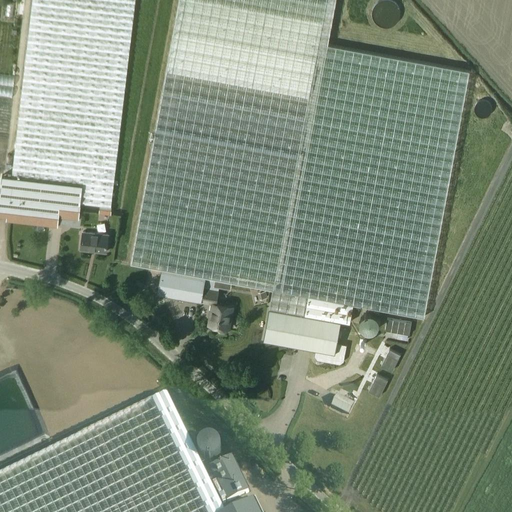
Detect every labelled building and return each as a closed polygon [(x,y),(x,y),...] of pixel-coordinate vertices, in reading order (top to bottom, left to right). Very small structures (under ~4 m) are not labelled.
[(2,175),(0,193),(0,214),(7,215),(7,219),(21,220),(21,217),(58,221),(59,211),(73,213),(72,224),(80,225),(81,209),(110,213),(135,0),(32,0),(12,176),(2,175)] [(200,302),(200,301),(212,303),(209,318),(212,318),(211,326),(218,327),(218,330),(219,333),(225,333),(228,331),(229,329),(233,307),(216,304),(219,288),(230,290),(232,282),(270,289),(315,42),(327,44),(335,0),(178,0),(130,263),(161,269),(156,294),(200,302)] [(315,42),(270,289),(272,289),(263,340),(316,350),(315,356),(317,359),(339,363),(342,361),(345,346),(336,344),(340,321),(349,323),(352,304),(423,317),(469,70),(327,44),(315,42)] [(81,249),(106,252),(108,234),(83,231),(81,249)] [(375,315),(358,315),(358,331),(375,331),(375,315)] [(408,342),(412,321),(387,316),(383,337),(408,342)] [(224,511),(167,394),(0,475),(0,511),(259,511),(254,500),(230,511),(224,511)] [(354,404),(337,395),(331,406),(349,415),(354,404)] [(232,456),(209,468),(226,503),(250,491),(232,456)]
